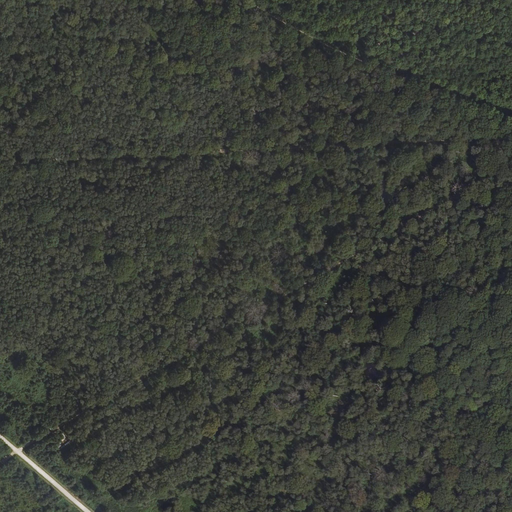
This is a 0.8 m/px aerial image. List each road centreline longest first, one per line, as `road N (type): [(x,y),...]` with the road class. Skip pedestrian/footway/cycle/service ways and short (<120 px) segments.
road 1 (track): [(0,162),(511,136)]
road 2 (track): [(246,0),(402,80),(511,118)]
